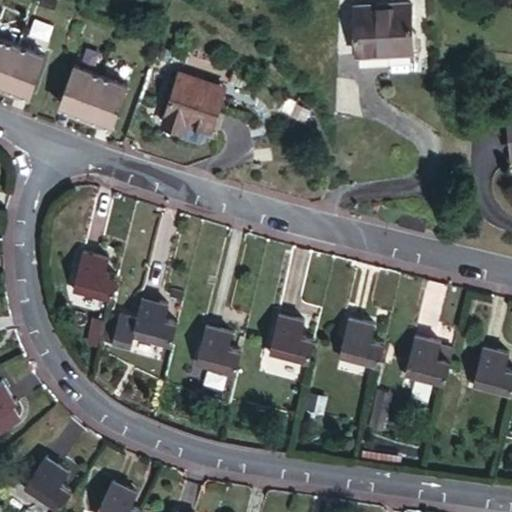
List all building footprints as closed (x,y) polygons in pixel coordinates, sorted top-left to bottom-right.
[(351,0),(352,23),(406,24),(405,0),(351,0)] [(406,24),(352,23),(352,37),(407,34),(406,24)] [(184,34),(170,81),(192,87),(194,78),(220,84),(230,47),(184,34)] [(0,36),(0,84),(27,93),(40,50),(0,36)] [(73,62),(60,104),(114,121),(127,80),(73,62)] [(499,127),(511,128),(511,92),(502,91),(499,127)] [(427,197),(401,188),(391,220),(417,228),(427,197)] [(67,295),(106,306),(112,284),(99,280),(104,262),(76,256),(67,295)] [(130,334),(169,345),(175,320),(163,317),(166,304),(139,298),(134,318),(129,334),(130,334)] [(271,337),(310,346),(315,327),(304,323),(307,310),(280,303),(271,337)] [(129,334),(134,318),(116,313),(109,343),(127,347),(130,334),(129,334)] [(344,353),(379,362),(385,338),(375,336),(380,322),(354,316),(344,353)] [(197,356),(236,367),(241,348),(231,345),(235,328),(205,322),(197,356)] [(410,368),(445,378),(451,357),(455,341),(444,338),(419,332),(410,368)] [(504,391),(511,393),(511,388),(511,370),(505,369),(509,353),(467,341),(454,396),(499,408),(504,391)] [(236,367),(197,356),(192,378),(231,389),(236,367)] [(385,408),(372,405),(368,422),(380,425),(385,408)] [(17,481),(55,508),(67,490),(56,482),(66,470),(40,452),(17,481)] [(93,511),(133,511),(127,508),(135,492),(109,480),(93,511)]
